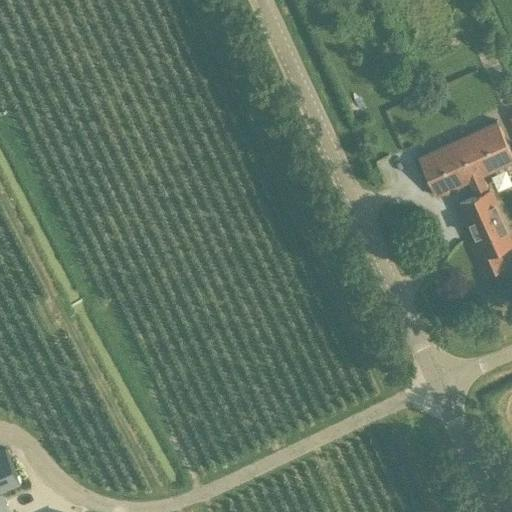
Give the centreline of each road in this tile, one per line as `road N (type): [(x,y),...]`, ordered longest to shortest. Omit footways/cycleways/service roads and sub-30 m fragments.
road 1 (tertiary): [(438,385),(260,0)]
road 2 (tertiary): [(497,511),(438,385)]
